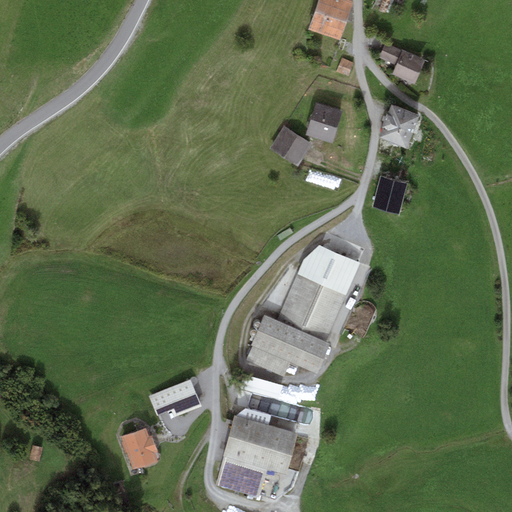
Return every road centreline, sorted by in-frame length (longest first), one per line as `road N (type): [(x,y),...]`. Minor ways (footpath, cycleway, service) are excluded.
road 1 (residential): [(357,0),(357,54),(377,129),(366,181),(245,291),(218,346),(214,428)]
road 2 (track): [(357,54),(432,117),(476,180),(502,252),(504,408),(511,426)]
road 3 (tertiary): [(143,0),(100,69),(0,148)]
